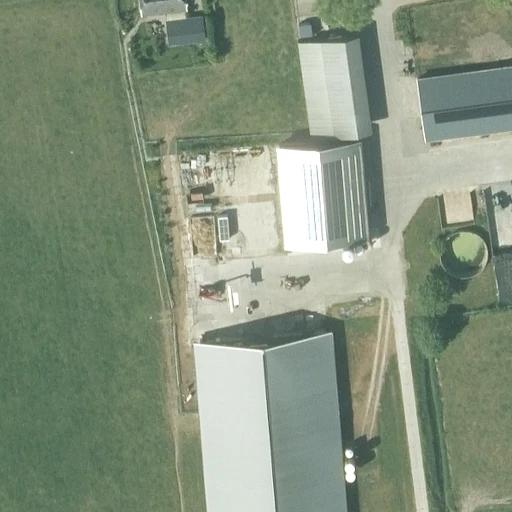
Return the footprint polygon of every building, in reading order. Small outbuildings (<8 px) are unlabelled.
[(138,0),(140,15),(185,9),(184,0),(138,0)] [(186,16),(185,9),(164,12),(165,19),(168,44),(205,40),(202,14),(186,16)] [(312,34),(311,21),(297,23),(299,36),(312,34)] [(358,32),(297,40),(309,132),(310,137),(355,131),(371,129),(358,32)] [(511,66),(416,79),(425,138),(511,126),(511,66)] [(365,234),(358,139),(278,145),(286,241),(365,234)] [(346,511),(332,328),(192,339),(206,511),(346,511)]
